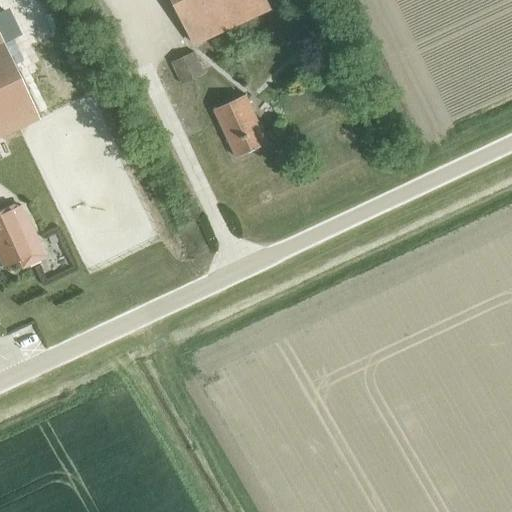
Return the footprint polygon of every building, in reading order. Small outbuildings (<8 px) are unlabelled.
[(173,0),(194,45),(270,10),(265,0),(173,0)] [(0,136),(37,119),(0,40),(0,136)] [(170,62),(181,84),(203,73),(192,51),(170,62)] [(213,110),(214,111),(215,111),(236,157),(235,157),(235,158),(268,143),(267,142),(266,143),(245,97),(246,96),(246,95),(213,110)] [(0,210),(0,259),(3,266),(2,266),(2,267),(18,260),(22,267),(44,257),(24,212),(17,216),(12,206),(13,205),(13,204),(0,210)]
